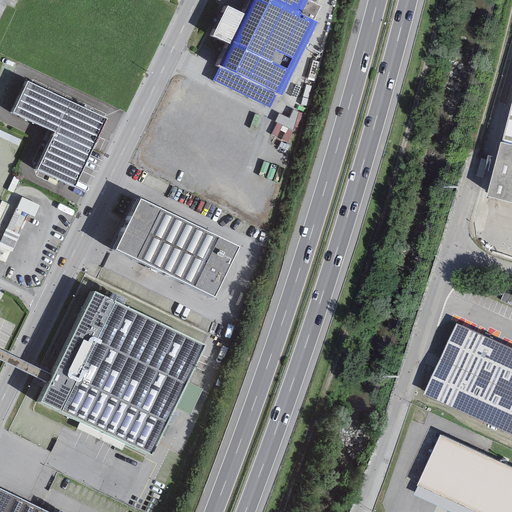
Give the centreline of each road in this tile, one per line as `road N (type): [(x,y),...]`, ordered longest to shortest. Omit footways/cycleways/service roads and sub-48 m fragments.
road 1 (motorway): [(246,511),(306,349),(407,0)]
road 2 (motorway): [(377,0),(275,348),(217,511)]
road 3 (primary): [(48,305),(196,0)]
road 4 (unknown): [(74,251),(210,310),(231,299),(250,258)]
road 5 (track): [(511,27),(460,229)]
road 6 (unknown): [(0,281),(6,271),(32,269),(53,224),(53,208),(24,195)]
